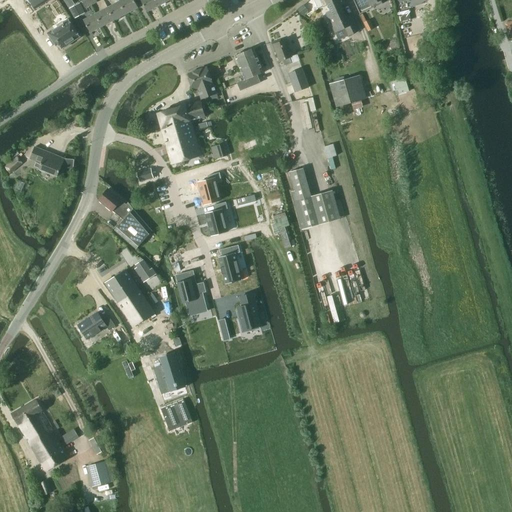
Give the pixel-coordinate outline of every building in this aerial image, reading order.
[(134,0),(123,0),(120,2),(126,14),(138,7),(134,0)] [(159,5),(156,0),(141,0),(147,12),(159,5)] [(353,0),(360,14),(383,4),(381,0),(382,0),(353,0)] [(329,4),(332,11),(327,13),(336,32),(345,28),(348,36),(360,31),(353,16),(347,18),(341,5),(337,6),(335,1),(329,4)] [(58,2),(42,12),(49,23),(65,13),(58,2)] [(126,14),(120,2),(108,8),(114,20),(126,14)] [(76,18),(85,13),(80,4),(71,8),(76,18)] [(303,6),(298,10),(302,16),(308,12),(303,6)] [(114,20),(108,8),(96,14),(102,26),(114,20)] [(407,8),(397,10),(400,24),(410,21),(407,8)] [(102,26),(96,14),(84,20),(90,32),(102,26)] [(70,43),(79,36),(69,21),(65,24),(63,22),(57,26),(59,28),(49,34),(56,44),(59,42),(62,48),(63,47),(65,48),(70,45),(70,43)] [(327,47),(323,39),(318,42),(322,50),(327,47)] [(286,41),(281,42),(281,40),(272,44),(275,53),(277,52),(280,60),(283,59),(286,66),(292,63),(290,57),(292,57),(286,41)] [(254,48),(235,56),(245,80),(237,83),(241,91),(261,83),(258,75),(264,73),(254,48)] [(333,48),(327,49),(330,58),(336,56),(333,48)] [(202,99),(216,94),(207,68),(188,74),(193,89),(198,88),(202,99)] [(309,88),(303,73),(290,77),(296,92),(309,88)] [(354,77),(330,84),(337,107),(360,100),(354,77)] [(187,105),(192,121),(206,117),(201,101),(187,105)] [(187,105),(176,108),(180,124),(192,121),(187,105)] [(201,156),(192,121),(180,124),(176,108),(158,113),(172,164),(201,156)] [(226,152),(222,139),(210,143),(214,155),(226,152)] [(73,167),(74,159),(65,159),(64,159),(35,147),(30,159),(41,164),(39,169),(57,177),(62,165),(64,166),(73,167)] [(10,175),(23,164),(18,158),(5,168),(10,175)] [(303,168),(290,172),(295,191),(291,192),(302,230),(319,225),(311,197),(303,168)] [(211,184),(206,186),(211,204),(216,202),(224,200),(219,182),(224,181),(222,174),(209,178),(211,184)] [(136,249),(152,231),(134,209),(133,211),(108,189),(99,200),(124,221),(115,231),(136,249)] [(256,202),(255,195),(244,197),(246,204),(256,202)] [(222,211),(214,214),(219,230),(233,226),(228,210),(233,209),(231,203),(220,207),(222,211)] [(286,251),(292,249),(285,224),(274,227),(276,236),(281,234),(286,251)] [(228,258),(225,259),(232,287),(252,282),(243,248),(227,252),(228,258)] [(145,261),(137,267),(147,282),(159,274),(156,270),(153,272),(145,261)] [(134,327),(155,313),(126,270),(105,283),(134,327)] [(194,277),(182,281),(190,308),(195,306),(196,314),(207,311),(203,294),(207,294),(204,282),(196,285),(194,277)] [(248,309),(243,311),(245,321),(243,322),(247,333),(258,330),(259,333),(265,331),(264,329),(266,329),(256,295),(243,298),(248,309)] [(109,330),(115,326),(108,314),(102,318),(97,311),(77,324),(87,340),(107,327),(109,330)] [(134,353),(130,343),(124,345),(129,355),(134,353)] [(123,362),(130,379),(138,375),(131,359),(123,362)] [(172,361),(159,365),(160,370),(156,371),(160,384),(165,383),(166,387),(180,383),(172,361)] [(12,413),(41,462),(52,455),(48,448),(59,441),(36,400),(12,413)] [(192,424),(183,400),(161,409),(170,432),(192,424)] [(75,429),(60,438),(65,446),(79,437),(75,429)] [(68,457),(59,441),(48,448),(52,455),(41,462),(46,471),(68,457)] [(103,442),(92,447),(97,455),(107,450),(103,442)] [(105,462),(87,467),(92,487),(110,482),(105,462)] [(45,495),(51,493),(47,481),(41,483),(45,495)]
